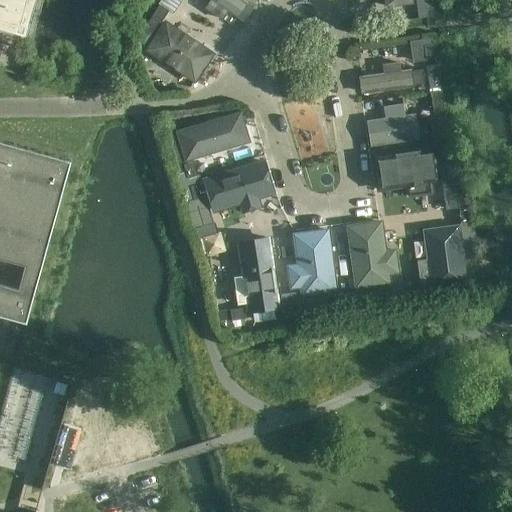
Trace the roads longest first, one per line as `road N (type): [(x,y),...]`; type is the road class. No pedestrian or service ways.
road 1 (residential): [(240,71),(258,94),(300,208),(352,197),(335,38)]
road 2 (residential): [(0,108),(208,98),(240,71)]
